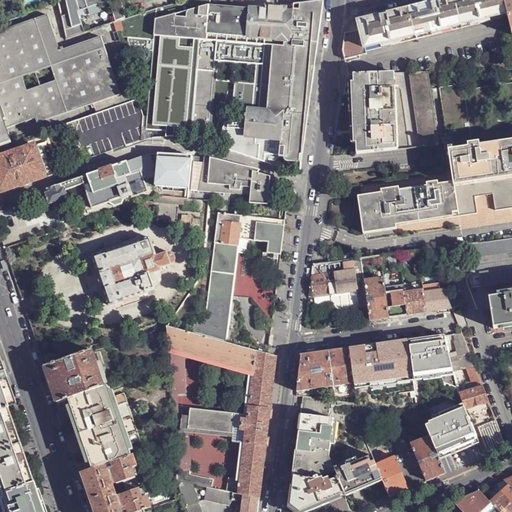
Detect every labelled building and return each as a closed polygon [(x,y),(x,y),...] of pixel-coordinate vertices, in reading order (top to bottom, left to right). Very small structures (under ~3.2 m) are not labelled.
[(65,0),(68,36),(82,34),(78,0),(65,0)] [(109,0),(78,0),(80,8),(109,1),(109,0)] [(147,127),(147,129),(161,131),(175,132),(176,128),(183,129),(183,127),(192,128),(192,129),(209,131),(216,60),(257,64),(255,84),(236,81),(234,108),(248,110),(247,121),(232,120),(229,147),(237,147),(236,148),(250,149),(250,153),(268,155),(269,146),(263,145),(264,138),(282,140),(280,156),(284,157),(285,160),(286,161),(288,162),(302,163),(305,141),(304,141),(309,82),(313,82),(315,68),(310,68),(314,31),(320,32),(324,1),(294,4),(294,12),(287,11),(287,8),(266,7),(266,10),(210,5),(210,0),(181,0),(165,5),(124,18),(121,20),(122,30),(124,38),(130,38),(129,40),(133,50),(153,53),(148,115),(147,127)] [(343,50),(345,59),(358,56),(361,55),(368,53),(367,50),(508,16),(503,0),(443,0),(359,21),(361,30),(345,33),(343,50)] [(511,0),(503,0),(508,16),(511,31),(511,0)] [(0,30),(0,109),(7,129),(37,118),(93,99),(94,104),(122,94),(101,36),(62,50),(49,14),(0,30)] [(121,20),(114,22),(117,32),(122,30),(121,20)] [(320,32),(314,31),(310,68),(315,68),(315,64),(320,35),(320,32)] [(414,72),(424,147),(438,145),(428,71),(414,72)] [(424,147),(414,72),(409,73),(419,148),(424,147)] [(357,153),(395,151),(393,73),(354,75),(357,153)] [(313,82),(309,82),(304,141),(305,141),(308,123),(309,117),(313,82)] [(511,82),(503,84),(474,89),(473,82),(462,83),(442,87),(439,88),(448,147),(453,146),(454,149),(469,146),(468,143),(480,141),(480,144),(511,139),(511,82)] [(37,118),(38,123),(94,104),(93,99),(37,118)] [(142,142),(149,139),(151,139),(147,129),(147,127),(143,126),(142,142)] [(175,132),(161,131),(161,137),(183,135),(183,129),(176,128),(175,132)] [(0,146),(12,142),(7,129),(0,130),(0,146)] [(511,139),(480,144),(469,146),(454,149),(453,146),(448,147),(454,181),(511,172),(511,139)] [(46,177),(56,174),(51,159),(48,160),(43,146),(48,144),(47,140),(35,144),(46,177)] [(0,192),(46,177),(35,144),(0,156),(0,192)] [(85,184),(93,209),(111,203),(111,204),(116,207),(123,205),(126,199),(125,198),(132,196),(133,198),(150,192),(142,172),(154,167),(149,154),(47,189),(49,192),(46,193),(50,204),(52,203),(53,207),(64,203),(63,200),(69,198),(67,191),(85,184)] [(191,156),(159,155),(155,187),(189,190),(191,156)] [(237,203),(268,206),(271,178),(203,157),(203,159),(193,156),(190,199),(210,201),(229,203),(229,195),(237,195),(237,203)] [(454,185),(511,176),(511,172),(454,181),(454,185)] [(511,176),(454,185),(459,215),(477,212),(475,195),(493,193),(496,212),(511,209),(511,176)] [(414,187),(418,221),(459,215),(454,185),(454,181),(439,183),(427,185),(414,187)] [(362,195),(367,232),(397,228),(396,224),(418,221),(414,187),(400,189),(382,192),(362,195)] [(364,233),(367,232),(362,195),(358,195),(364,233)] [(189,205),(189,199),(160,197),(159,202),(164,203),(174,203),(189,205)] [(194,333),(226,342),(226,339),(228,339),(239,239),(268,243),(267,253),(281,255),(285,221),(242,216),(226,214),(225,214),(224,214),(218,214),(206,314),(196,312),(194,333)] [(105,289),(110,306),(115,304),(147,293),(146,291),(155,288),(150,274),(161,270),(160,267),(171,264),(170,262),(174,261),(176,258),(174,252),(171,251),(167,253),(167,251),(156,255),(150,237),(126,245),(103,253),(93,256),(99,272),(98,272),(104,290),(105,289)] [(511,237),(467,244),(470,258),(511,251),(511,237)] [(102,248),(103,253),(126,245),(124,241),(102,248)] [(418,251),(399,253),(400,259),(419,256),(418,251)] [(328,255),(329,263),(332,262),(351,260),(350,252),(328,255)] [(399,253),(381,256),(383,272),(401,270),(400,259),(399,253)] [(351,260),(332,262),(337,294),(358,291),(366,290),(365,280),(363,271),(362,258),(351,260)] [(313,265),(312,272),(311,276),(312,287),(310,288),(309,298),(330,295),(337,294),(332,262),(329,263),(324,264),(313,265)] [(470,280),(472,287),(511,281),(511,264),(472,271),(473,276),(472,276),(470,277),(470,280)] [(370,317),(370,320),(389,318),(385,289),(384,278),(365,280),(366,290),(370,317)] [(406,302),(407,315),(426,313),(423,293),(423,286),(422,284),(411,286),(410,282),(403,284),(403,286),(406,302)] [(423,286),(423,293),(440,291),(440,284),(423,286)] [(385,289),(389,318),(393,317),(407,315),(406,302),(403,286),(385,289)] [(366,290),(358,291),(359,298),(361,318),(370,317),(366,290)] [(440,291),(443,310),(453,309),(445,290),(440,291)] [(330,295),(331,302),(359,298),(358,291),(337,294),(330,295)] [(423,293),(426,313),(443,310),(440,291),(423,293)] [(511,293),(511,294),(511,291),(503,293),(504,295),(497,296),(489,298),(493,324),(493,328),(503,327),(511,325),(511,293)] [(454,312),(460,327),(466,325),(460,310),(454,312)] [(177,355),(253,377),(254,373),(257,351),(226,342),(194,333),(190,332),(166,325),(168,353),(169,353),(177,355)] [(457,333),(464,353),(470,351),(462,333),(457,333)] [(454,371),(451,356),(445,335),(410,340),(415,377),(425,377),(425,378),(427,378),(428,390),(415,391),(417,407),(430,436),(436,451),(469,438),(471,444),(479,441),(466,408),(459,393),(458,387),(444,388),(443,374),(455,373),(454,371)] [(397,375),(413,373),(408,340),(377,344),(377,347),(366,349),(365,346),(349,348),(353,381),(369,379),(369,383),(398,379),(397,375)] [(334,386),(354,383),(353,381),(349,348),(329,351),(334,386)] [(46,367),(58,402),(70,398),(106,386),(93,351),(46,367)] [(239,493),(260,497),(276,356),(269,354),(257,351),(254,373),(253,377),(250,410),(249,415),(246,435),(241,476),(239,493)] [(297,391),(334,386),(329,351),(301,355),(297,391)] [(466,368),(475,365),(470,351),(464,353),(451,356),(454,371),(466,368)] [(177,355),(169,353),(171,363),(178,363),(177,355)] [(178,363),(171,363),(173,397),(188,396),(186,362),(178,363)] [(3,374),(0,365),(0,408),(5,407),(13,404),(3,374)] [(472,380),(480,378),(475,365),(466,368),(472,380)] [(414,380),(413,373),(397,375),(398,379),(369,383),(369,379),(353,381),(354,383),(354,389),(370,387),(370,388),(399,384),(398,383),(414,380)] [(469,390),(482,386),(480,378),(472,380),(467,382),(469,390)] [(334,386),(334,392),(354,389),(354,383),(334,386)] [(92,464),(94,470),(133,457),(131,451),(129,445),(112,396),(110,391),(109,385),(106,386),(70,398),(72,404),(92,464)] [(466,408),(488,401),(482,386),(469,390),(459,393),(466,408)] [(125,392),(112,396),(129,445),(141,441),(125,392)] [(324,400),(336,402),(335,397),(334,392),(323,394),(324,400)] [(332,461),(332,462),(369,447),(362,430),(359,425),(356,405),(336,402),(324,400),(304,397),(302,414),(335,418),(330,461),(332,461)] [(67,405),(87,465),(92,464),(72,404),(67,405)] [(13,432),(5,407),(0,408),(0,485),(2,491),(31,481),(21,455),(13,432)] [(174,407),(175,427),(180,427),(194,429),(196,409),(191,409),(185,408),(174,407)] [(240,434),(242,415),(227,413),(199,410),(196,409),(194,429),(235,434),(240,434)] [(297,456),(330,461),(335,418),(302,414),(297,456)] [(243,435),(246,435),(249,415),(242,415),(240,434),(243,435)] [(359,425),(362,430),(377,426),(375,420),(359,425)] [(478,427),(489,455),(506,447),(496,420),(478,427)] [(427,480),(445,473),(439,457),(436,451),(430,436),(411,444),(422,468),(427,480)] [(471,444),(469,438),(436,451),(439,457),(471,444)] [(336,471),(345,493),(382,478),(376,464),(372,454),(369,447),(332,462),(336,471)] [(376,464),(381,462),(382,457),(379,451),(372,454),(376,464)] [(82,474),(95,511),(140,511),(146,510),(153,508),(149,497),(144,498),(134,469),(138,467),(135,456),(133,457),(94,470),(82,474)] [(297,456),(294,476),(317,479),(336,471),(332,462),(332,461),(330,461),(297,456)] [(390,496),(409,488),(395,456),(381,462),(376,464),(382,478),(390,496)] [(411,472),(416,485),(427,480),(422,468),(411,472)] [(301,511),(309,509),(345,493),(336,471),(317,479),(294,476),(292,496),(291,505),(300,511),(301,511)] [(178,481),(189,483),(190,478),(178,475),(178,481)] [(41,511),(39,507),(36,497),(31,481),(2,491),(5,499),(2,499),(4,506),(3,505),(4,511),(41,511)] [(183,497),(183,498),(186,506),(199,502),(193,484),(189,483),(178,481),(183,497)] [(233,492),(239,493),(235,487),(217,484),(216,488),(233,492)] [(490,501),(500,511),(511,511),(511,486),(510,484),(490,501)] [(233,499),(233,492),(216,488),(208,487),(205,500),(230,505),(232,500),(233,499)] [(500,511),(490,501),(481,491),(481,490),(453,501),(462,511),(500,511)] [(258,511),(260,497),(239,493),(233,492),(233,499),(238,500),(236,511),(258,511)]
